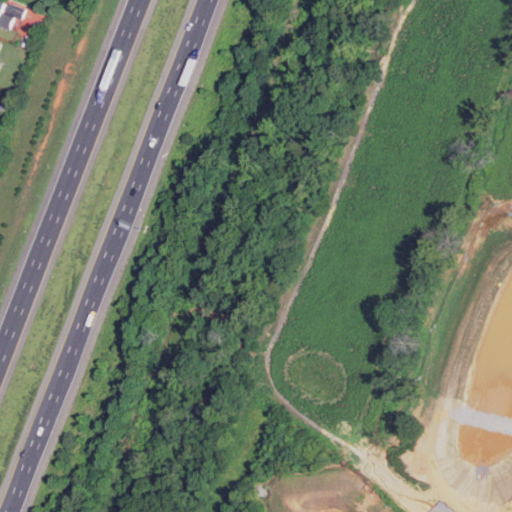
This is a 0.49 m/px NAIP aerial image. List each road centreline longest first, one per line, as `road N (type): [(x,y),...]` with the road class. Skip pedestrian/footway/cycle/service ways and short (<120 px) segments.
road 1 (motorway): [(9,511),(208,0)]
road 2 (motorway): [(139,0),(0,358)]
